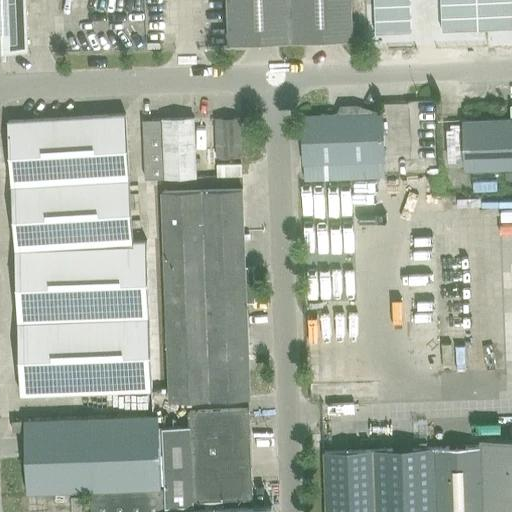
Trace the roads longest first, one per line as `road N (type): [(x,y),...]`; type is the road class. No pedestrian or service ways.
road 1 (unclassified): [(291,511),(274,77)]
road 2 (unclassified): [(0,87),(274,77)]
road 3 (unclassified): [(274,77),(511,68)]
road 4 (unknown): [(511,405),(287,405)]
